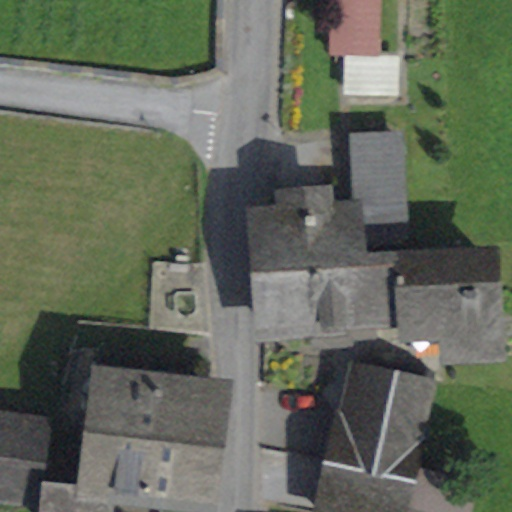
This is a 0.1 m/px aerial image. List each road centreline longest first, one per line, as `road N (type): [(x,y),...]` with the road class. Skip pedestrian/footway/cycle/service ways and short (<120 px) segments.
road 1 (residential): [(234,511),(240,121)]
road 2 (unclassified): [(0,90),(240,121)]
road 3 (residential): [(240,121),(248,0)]
